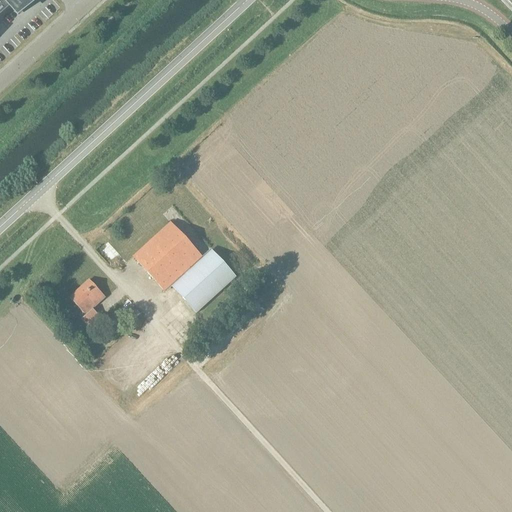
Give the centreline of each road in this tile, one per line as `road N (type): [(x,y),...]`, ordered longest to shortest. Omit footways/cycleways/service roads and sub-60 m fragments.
road 1 (tertiary): [(0,227),(247,0)]
road 2 (unclassified): [(0,86),(95,0)]
